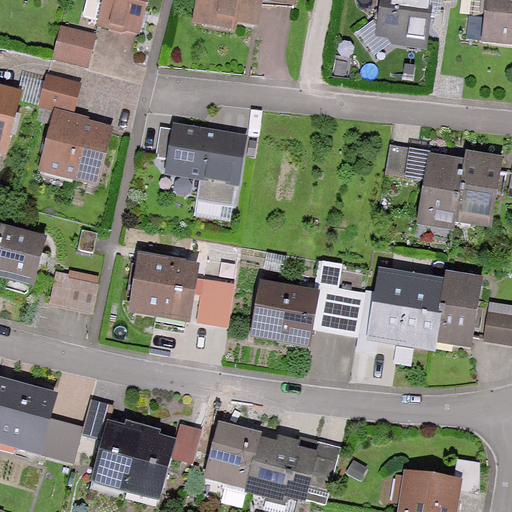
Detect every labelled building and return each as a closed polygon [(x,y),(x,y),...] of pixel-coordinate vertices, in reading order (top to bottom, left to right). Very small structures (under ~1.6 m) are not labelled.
[(88,0),(86,9),(99,13),(97,22),(138,32),(145,0),(88,0)] [(197,0),(196,13),(259,23),(263,0),(197,0)] [(436,0),(383,0),(380,23),(391,24),(390,33),(431,39),(436,0)] [(511,0),(488,0),(484,37),(511,40),(511,0)] [(98,30),(60,21),(51,57),(90,66),(98,30)] [(85,76),(45,68),(39,101),(53,104),(78,109),(85,76)] [(0,139),(10,142),(22,84),(0,78),(0,139)] [(78,109),(53,104),(41,164),(106,177),(118,117),(78,109)] [(245,139),(164,129),(158,172),(193,176),(188,215),(234,221),(245,139)] [(411,140),(392,136),(386,166),(425,173),(417,215),(455,222),(457,214),(494,221),(509,142),(468,134),(467,141),(413,131),(411,140)] [(51,225),(0,211),(0,275),(35,284),(51,225)] [(99,228),(84,224),(78,245),(94,249),(99,228)] [(207,254),(145,242),(133,306),(195,317),(203,271),(207,254)] [(325,256),(321,279),(313,323),(356,331),(362,297),(364,289),(340,285),(345,260),(325,256)] [(445,268),(409,263),(398,340),(435,345),(436,335),(476,341),(486,266),(447,260),(445,268)] [(97,270),(59,263),(52,301),(90,309),(97,270)] [(321,279),(262,268),(252,324),(311,334),(313,323),(321,279)] [(203,271),(195,317),(229,324),(237,277),(203,271)] [(362,297),(356,331),(353,347),(385,353),(394,303),(362,297)] [(511,300),(491,297),(483,340),(511,345),(511,300)] [(60,381),(0,367),(0,368),(0,440),(44,451),(52,412),(60,381)] [(115,399),(93,394),(87,420),(84,430),(106,436),(115,406),(115,399)] [(115,406),(106,436),(95,476),(161,494),(173,453),(180,424),(115,406)] [(265,421),(223,408),(208,465),(251,477),(265,421)] [(52,412),(44,451),(78,459),(84,430),(87,420),(52,412)] [(180,424),(173,453),(195,458),(203,425),(181,420),(180,424)] [(265,421),(251,477),(266,481),(263,492),(289,498),(293,482),(307,486),(320,435),(265,421)] [(481,457),(460,452),(457,465),(463,466),(478,470),(481,457)] [(457,465),(413,456),(403,502),(448,511),(450,511),(452,511),(463,466),(457,465)] [(447,511),(448,511),(403,502),(397,501),(395,511),(447,511)]
